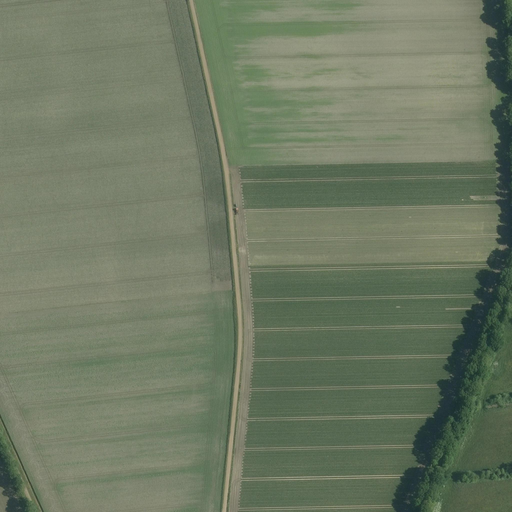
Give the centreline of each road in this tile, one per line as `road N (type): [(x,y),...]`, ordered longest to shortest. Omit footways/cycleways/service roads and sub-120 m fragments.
road 1 (track): [(190,0),(226,166),(240,321),(225,511)]
road 2 (unclassified): [(420,511),(511,281)]
